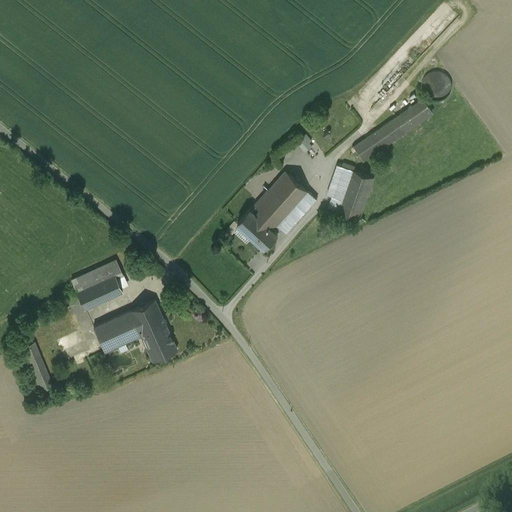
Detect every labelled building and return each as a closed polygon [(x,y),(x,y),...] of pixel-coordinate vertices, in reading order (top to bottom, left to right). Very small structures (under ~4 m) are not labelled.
[(434,72),(432,73),(430,74),(428,75),(427,76),(425,78),(425,79),(424,80),(423,81),(423,83),(423,84),(423,86),(423,88),(423,90),(424,91),(425,93),(426,94),(427,96),(429,97),(431,98),(432,99),(434,99),(437,99),(439,99),(441,98),(443,98),(445,97),(446,95),(447,94),(448,93),(449,91),(450,89),(450,88),(450,86),(450,84),(450,82),(449,80),(448,79),(447,77),(446,76),(444,75),(442,73),(439,72),(436,72),(434,72)] [(363,159),(434,113),(424,97),(353,144),(363,159)] [(306,151),(315,143),(306,134),(297,142),(306,151)] [(337,164),(327,194),(333,196),(343,166),(337,164)] [(374,176),(343,166),(333,196),(329,207),(359,218),(374,176)] [(309,191),(286,171),(252,210),(274,230),(278,226),(309,191)] [(309,191),(278,226),(286,233),(317,198),(309,191)] [(252,210),(250,209),(238,222),(265,247),(278,233),(274,230),(252,210)] [(117,259),(71,280),(76,291),(114,273),(115,276),(123,273),(117,259)] [(76,291),(65,296),(73,314),(84,309),(83,308),(122,291),(115,276),(114,273),(76,291)] [(154,299),(131,310),(130,310),(94,326),(105,350),(141,334),(165,323),(154,299)] [(165,323),(141,334),(152,360),(177,349),(165,323)] [(34,341),(22,346),(28,360),(40,355),(34,341)] [(40,355),(28,360),(41,390),(52,385),(40,355)] [(120,370),(126,367),(124,361),(117,364),(120,370)]
